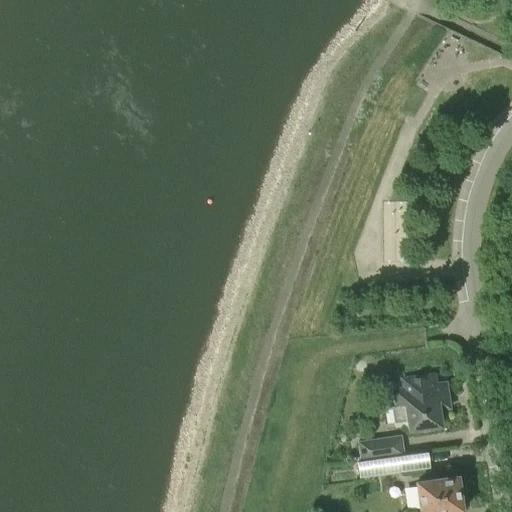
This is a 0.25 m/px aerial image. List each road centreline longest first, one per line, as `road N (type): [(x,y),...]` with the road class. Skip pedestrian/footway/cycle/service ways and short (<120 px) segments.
road 1 (residential): [(511,511),(469,232),(484,172),(511,125)]
road 2 (track): [(479,325),(324,352),(272,511)]
